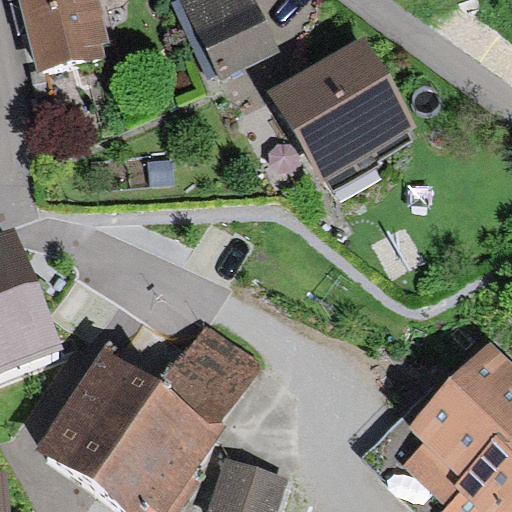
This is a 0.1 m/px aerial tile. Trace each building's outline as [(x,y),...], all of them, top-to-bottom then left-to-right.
[(19,0),(39,79),(101,64),(98,51),(106,49),(93,0),(19,0)] [(247,0),(179,0),(212,80),(270,56),(247,0)] [(365,35),(271,90),(330,191),(417,140),(409,127),(416,123),(365,35)] [(19,232),(0,239),(0,388),(68,364),(19,232)] [(160,386),(103,347),(64,406),(31,457),(114,511),(170,511),(189,483),(230,424),(223,419),(261,363),(203,323),(160,386)] [(511,511),(511,376),(489,354),(416,428),(405,417),(362,460),(414,511),(511,511)] [(275,511),(287,479),(226,458),(207,511),(275,511)] [(11,511),(9,486),(0,486),(0,511),(11,511)]
